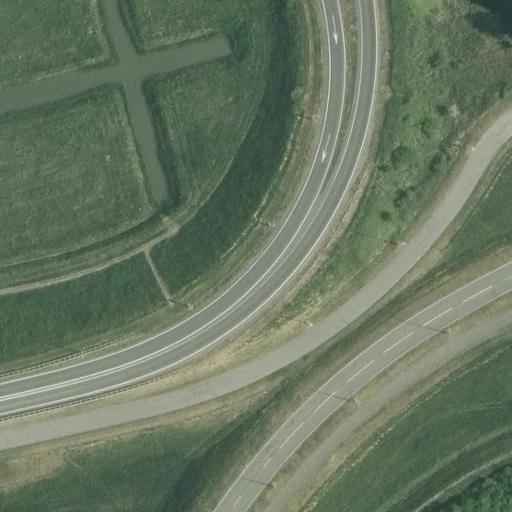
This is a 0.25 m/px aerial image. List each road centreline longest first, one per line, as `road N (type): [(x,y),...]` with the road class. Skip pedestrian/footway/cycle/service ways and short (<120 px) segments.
road 1 (unclassified): [(0,439),(203,393),(308,343),(377,290),(438,226),(497,129),(511,120)]
road 2 (trunk): [(200,331),(247,307),(290,266),(329,203),(368,93),(368,0)]
road 3 (trunk): [(329,0),(338,53),(321,164),(269,263),(200,331)]
road 4 (unclassified): [(234,511),(335,391),(511,275)]
road 5 (trunk): [(0,399),(150,357),(200,331)]
